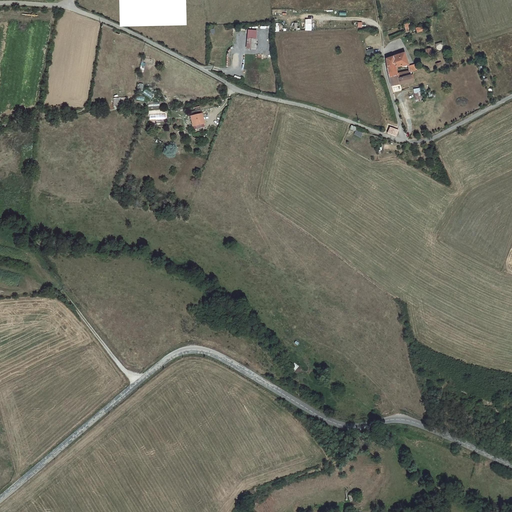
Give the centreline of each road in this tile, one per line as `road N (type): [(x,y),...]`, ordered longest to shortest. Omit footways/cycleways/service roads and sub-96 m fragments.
road 1 (unclassified): [(0,500),(135,380),(193,349),(336,423),(405,419),(511,464)]
road 2 (residential): [(69,8),(239,90),(402,143)]
road 3 (track): [(135,380),(25,248),(4,242)]
